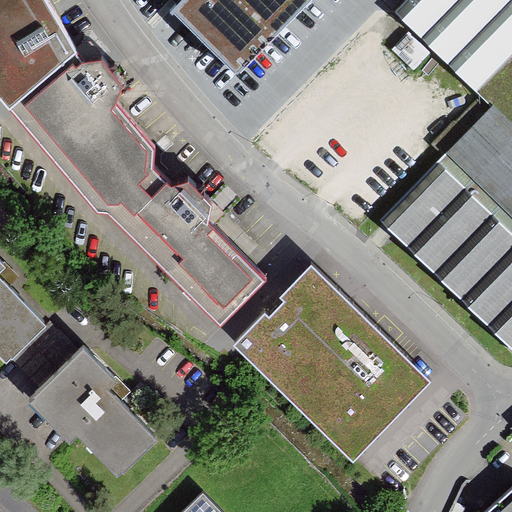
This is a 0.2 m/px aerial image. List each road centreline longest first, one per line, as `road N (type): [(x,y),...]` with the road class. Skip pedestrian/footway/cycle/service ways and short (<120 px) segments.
road 1 (residential): [(501,400),(215,144),(101,0)]
road 2 (residential): [(432,511),(501,400)]
